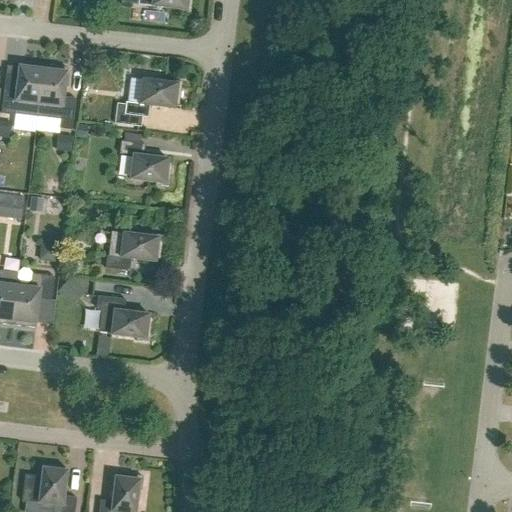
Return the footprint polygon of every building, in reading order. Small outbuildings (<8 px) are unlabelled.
[(138,0),(138,6),(177,11),(177,13),(191,15),(192,0),(138,0)] [(43,66),(19,64),(16,93),(4,91),(1,115),(13,117),(13,115),(16,116),(37,118),(43,66)] [(64,99),(67,69),(43,66),(37,118),(61,121),(60,130),(72,132),(76,100),(64,99)] [(168,82),(168,84),(132,80),(129,104),(126,104),(126,106),(117,105),(115,125),(141,128),(142,118),(148,119),(150,107),(175,110),(175,107),(179,108),(182,84),(168,82)] [(16,116),(14,132),(35,134),(37,118),(16,116)] [(161,118),(160,128),(179,132),(181,121),(161,118)] [(0,122),(0,125),(0,132),(9,134),(10,123),(0,122)] [(79,126),(77,137),(85,138),(86,127),(79,126)] [(133,157),(130,181),(156,184),(155,187),(169,189),(172,164),(168,164),(169,161),(144,158),(145,146),(140,145),(141,137),(125,135),(124,143),(121,143),(120,155),(133,157)] [(61,136),(59,151),(70,152),(72,137),(61,136)] [(0,217),(4,218),(6,205),(21,207),(22,199),(0,196),(0,217)] [(31,199),(30,208),(42,210),(43,200),(31,199)] [(149,238),(111,233),(108,258),(107,257),(105,270),(129,273),(131,261),(156,264),(156,261),(160,261),(163,237),(149,235),(149,238)] [(0,325),(11,326),(16,287),(18,274),(0,271),(0,325)] [(11,326),(35,329),(39,300),(51,302),(54,278),(32,275),(31,289),(16,287),(11,326)] [(70,280),(60,292),(71,302),(81,290),(70,280)] [(126,301),(98,298),(96,310),(102,311),(99,334),(111,335),(111,336),(136,340),(136,342),(150,344),(153,320),(149,319),(149,316),(124,313),(126,301)] [(74,511),(76,499),(64,497),(68,472),(64,472),(65,468),(41,465),(39,478),(25,476),(22,502),(38,504),(38,505),(54,507),(52,511),(74,511)] [(112,503),(100,502),(98,511),(136,511),(139,491),(141,492),(143,478),(119,475),(118,479),(115,478),(112,503)]
